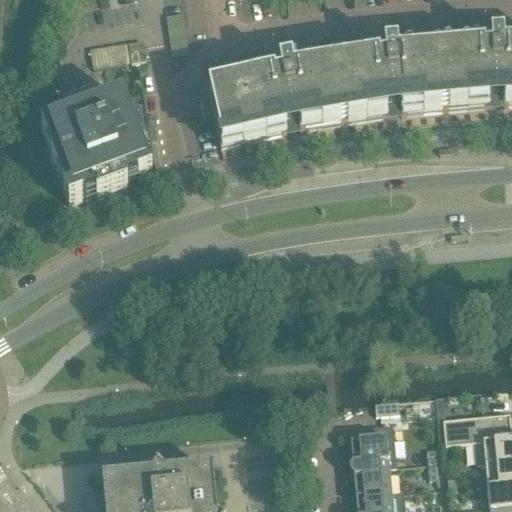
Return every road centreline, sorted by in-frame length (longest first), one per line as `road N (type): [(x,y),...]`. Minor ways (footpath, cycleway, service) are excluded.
road 1 (tertiary): [(0,350),(202,262),(453,223)]
road 2 (tertiary): [(448,183),(191,226),(128,248),(0,317)]
